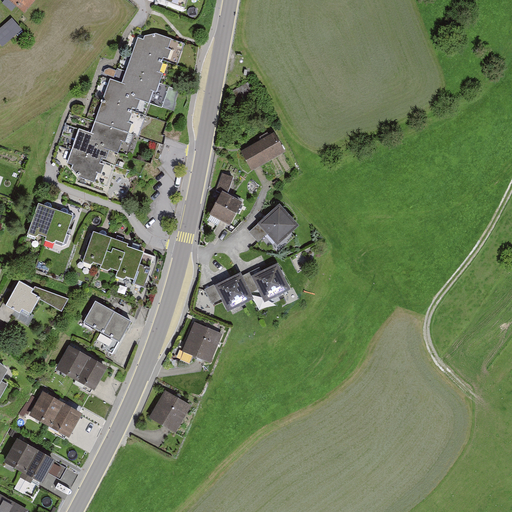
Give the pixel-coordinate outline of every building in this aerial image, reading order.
[(17,9),(25,16),(38,0),(5,0),(2,5),(12,14),(17,9)] [(162,0),(185,8),(188,0),(162,0)] [(12,20),(0,30),(0,47),(2,50),(22,32),(12,20)] [(174,51),(177,42),(164,36),(152,38),(150,42),(145,41),(141,53),(169,63),(169,60),(175,62),(178,53),(174,51)] [(170,64),(140,53),(133,73),(166,85),(170,76),(166,75),(170,64)] [(167,86),(133,74),(128,89),(116,85),(113,93),(155,107),(159,97),(162,98),(167,86)] [(248,82),(232,91),(239,103),(255,94),(248,82)] [(108,106),(143,119),(148,105),(113,93),(108,106)] [(137,140),(140,132),(137,130),(142,119),(111,108),(104,128),(137,140)] [(80,144),(122,159),(127,146),(130,148),(133,139),(101,127),(96,139),(84,134),(80,144)] [(263,138),(243,150),(254,169),(286,150),(275,130),(271,132),(269,129),(260,134),(263,138)] [(116,158),(81,145),(77,158),(112,171),(116,158)] [(107,195),(114,175),(75,160),(70,172),(75,174),(73,178),(83,188),(107,195)] [(234,176),(222,172),(216,190),(220,192),(222,189),(228,192),(234,176)] [(211,212),(230,222),(242,199),(228,192),(222,189),(220,192),(211,212)] [(248,230),(258,241),(268,232),(278,244),(300,225),(280,202),(248,230)] [(49,239),(59,212),(41,206),(30,238),(38,241),(40,236),(49,239)] [(72,236),(78,219),(61,212),(51,240),(49,243),(59,247),(61,243),(72,247),(75,237),(72,236)] [(111,237),(93,231),(82,261),(91,264),(92,263),(93,262),(101,264),(111,237)] [(118,270),(128,243),(111,237),(101,264),(100,268),(107,270),(109,269),(110,267),(118,270)] [(144,251),(127,246),(118,270),(116,276),(123,278),(125,277),(126,276),(134,279),(133,283),(144,287),(151,268),(140,264),(144,251)] [(259,287),(265,300),(291,288),(278,262),(263,269),(260,264),(243,272),(252,290),(259,287)] [(228,311),(254,298),(241,271),(205,289),(211,302),(221,297),(228,311)] [(0,319),(14,326),(20,314),(34,322),(46,300),(36,295),(37,292),(23,285),(12,307),(8,304),(0,319)] [(69,314),(74,303),(43,289),(40,295),(49,300),(47,302),(69,314)] [(108,335),(120,314),(101,304),(90,324),(108,335)] [(125,344),(136,324),(120,315),(109,335),(125,344)] [(210,362),(222,334),(211,329),(212,327),(206,324),(205,327),(194,323),(182,351),(210,362)] [(96,356),(75,345),(62,370),(83,381),(96,356)] [(18,370),(0,356),(0,396),(8,400),(16,386),(11,383),(18,370)] [(100,393),(114,368),(95,358),(81,387),(86,389),(95,394),(97,391),(100,393)] [(177,433),(193,405),(165,390),(149,417),(177,433)] [(54,429),(67,405),(46,392),(32,417),(36,419),(34,422),(42,426),(44,424),(54,429)] [(74,439),(87,415),(68,404),(53,432),(69,440),(70,437),(74,439)] [(7,463),(28,475),(41,452),(21,439),(7,463)] [(55,473),(66,480),(72,469),(44,453),(30,476),(38,481),(36,484),(43,488),(45,484),(48,486),(55,473)] [(0,511),(31,511),(32,511),(0,494),(0,511)]
